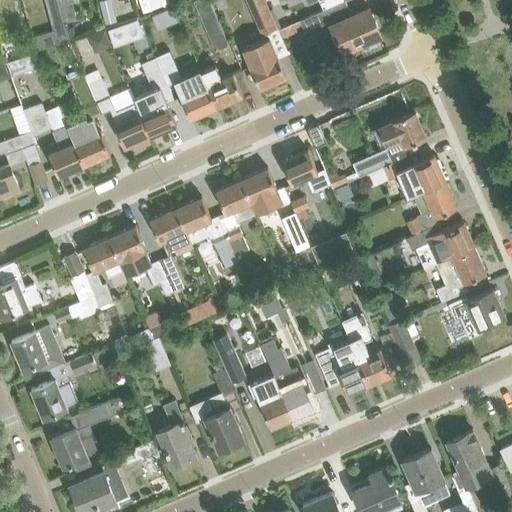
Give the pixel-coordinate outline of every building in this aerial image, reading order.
[(33,36),(34,41),(36,49),(69,37),(59,0),(44,0),(53,29),(33,36)] [(111,0),(100,0),(99,0),(105,22),(116,19),(111,0)] [(209,0),(193,0),(216,50),(229,44),(209,0)] [(268,33),(278,28),(264,0),(248,0),(263,34),(268,33)] [(279,28),(280,33),(303,24),(307,35),(320,30),(331,55),(382,33),(369,6),(352,14),(345,0),(343,0),(324,9),(279,28)] [(319,0),(324,9),(343,0),(319,0)] [(174,6),(154,14),(160,26),(179,19),(174,6)] [(109,27),(115,46),(146,36),(140,17),(109,27)] [(252,68),(260,87),(287,75),(278,54),(272,40),(269,36),(243,47),(252,68)] [(41,64),(36,50),(6,59),(11,73),(18,94),(23,92),(17,72),(41,64)] [(181,95),(191,117),(217,106),(202,72),(202,73),(183,81),(170,50),(156,56),(175,98),(181,95)] [(134,96),(136,101),(151,134),(177,123),(167,101),(175,98),(156,56),(155,56),(149,59),(143,61),(146,70),(154,88),(134,96)] [(216,64),(201,71),(202,73),(202,72),(217,106),(243,94),(233,72),(221,77),(216,64)] [(84,70),(86,73),(102,112),(110,108),(117,123),(115,124),(117,127),(125,146),(151,134),(136,101),(122,107),(118,96),(111,99),(99,69),(95,71),(93,66),(84,70)] [(100,131),(93,117),(102,112),(86,73),(72,79),(86,117),(80,120),(82,126),(71,131),(85,163),(111,152),(102,130),(100,131)] [(41,101),(23,108),(27,119),(32,129),(33,133),(52,126),(41,101)] [(334,187),(362,173),(363,174),(410,153),(406,145),(427,136),(415,109),(379,126),(388,145),(353,161),(357,169),(331,181),(334,187)] [(0,154),(23,146),(35,142),(32,134),(33,133),(32,129),(27,119),(16,123),(20,133),(0,140),(0,154)] [(319,122),(307,128),(315,146),(327,141),(319,122)] [(49,153),(59,175),(85,163),(71,131),(68,123),(52,129),(60,148),(49,153)] [(48,179),(42,160),(35,142),(23,146),(36,183),(48,179)] [(309,148),(282,160),(292,183),(307,176),(313,190),(331,182),(325,167),(318,170),(309,148)] [(408,196),(414,193),(424,189),(446,179),(435,153),(397,169),(408,196)] [(0,196),(20,189),(10,161),(0,164),(0,196)] [(283,200),(268,166),(242,177),(257,211),(283,200)] [(249,247),(237,220),(257,211),(242,177),(216,189),(225,210),(219,213),(224,227),(236,252),(249,247)] [(413,233),(429,226),(439,221),(436,215),(458,205),(446,179),(424,189),(414,193),(422,212),(417,215),(407,220),(413,233)] [(347,183),(334,188),(339,200),(352,194),(347,183)] [(305,192),(290,199),(295,210),(295,209),(296,211),(311,205),(305,192)] [(192,242),(192,241),(210,234),(211,236),(212,236),(222,259),(223,258),(226,265),(238,260),(235,253),(236,252),(224,227),(219,213),(212,217),(202,195),(176,206),(192,242)] [(160,240),(162,239),(167,237),(175,255),(194,247),(192,241),(192,242),(176,206),(150,218),(160,240)] [(295,209),(295,210),(281,215),(296,250),(310,244),(296,211),(295,209)] [(425,267),(437,261),(475,245),(464,219),(442,228),(439,221),(429,226),(413,233),(419,248),(417,248),(425,267)] [(110,235),(125,269),(127,272),(146,264),(154,283),(168,277),(160,258),(152,261),(145,247),(146,246),(136,224),(110,235)] [(125,269),(110,235),(84,247),(94,268),(86,272),(100,304),(113,298),(106,282),(102,283),(96,268),(104,265),(109,276),(125,269)] [(323,238),(312,243),(319,258),(330,254),(323,238)] [(465,281),(487,271),(475,245),(437,261),(446,282),(437,287),(443,300),(468,289),(465,281)] [(73,274),(85,269),(76,250),(65,255),(73,274)] [(372,251),(363,255),(368,264),(376,260),(372,251)] [(169,254),(160,258),(168,277),(178,273),(169,254)] [(337,260),(324,266),(328,277),(341,271),(337,260)] [(320,267),(281,284),(288,301),(327,284),(320,267)] [(21,275),(0,283),(0,310),(2,316),(41,300),(34,282),(25,285),(21,275)] [(455,317),(447,321),(455,339),(468,333),(469,337),(482,331),(480,325),(505,314),(492,287),(468,297),(467,294),(448,302),(455,317)] [(277,293),(259,300),(266,315),(278,310),(277,308),(282,306),(277,293)] [(215,295),(183,309),(189,321),(220,306),(215,295)] [(54,310),(58,321),(72,315),(69,304),(54,310)] [(282,306),(277,308),(278,310),(282,320),(290,317),(284,305),(282,306)] [(397,307),(386,311),(391,323),(392,322),(402,318),(397,307)] [(350,338),(355,350),(356,349),(370,382),(392,372),(381,347),(370,352),(367,344),(365,345),(351,311),(340,315),(345,329),(350,338)] [(391,323),(390,323),(393,330),(395,334),(398,341),(400,347),(408,365),(421,360),(413,341),(411,335),(420,331),(415,320),(406,324),(403,317),(402,318),(392,322),(391,323)] [(34,362),(38,372),(66,361),(66,360),(50,323),(12,339),(23,367),(34,362)] [(148,325),(115,340),(119,351),(143,341),(143,342),(154,337),(148,325)] [(385,333),(380,335),(385,346),(398,341),(395,334),(393,330),(385,333)] [(158,335),(154,337),(143,342),(155,369),(170,363),(158,335)] [(315,406),(310,394),(297,364),(290,367),(281,346),(278,347),(273,336),(261,342),(269,361),(274,371),(279,383),(293,416),(315,406)] [(355,350),(350,338),(334,345),(333,344),(315,352),(330,385),(343,380),(348,391),(370,382),(356,349),(355,350)] [(71,371),(74,370),(75,373),(97,364),(97,363),(108,359),(104,347),(92,352),(91,350),(66,360),(66,361),(71,371)] [(326,387),(313,356),(302,362),(315,391),(326,387)] [(248,384),(239,361),(228,366),(237,388),(248,384)] [(245,437),(237,419),(230,405),(229,406),(224,394),(235,389),(226,367),(214,372),(223,390),(190,405),(197,421),(205,417),(212,431),(210,432),(212,436),(213,435),(219,448),(245,437)] [(59,385),(56,377),(32,387),(43,416),(79,401),(70,380),(59,385)] [(260,400),(271,425),(293,416),(279,383),(269,388),(272,395),(260,400)] [(172,423),(158,429),(173,464),(197,454),(191,441),(193,440),(175,398),(163,403),(172,423)] [(66,463),(70,471),(90,462),(87,454),(101,449),(90,422),(114,412),(108,399),(77,412),(82,424),(77,426),(77,425),(52,436),(63,464),(66,463)] [(459,490),(464,500),(468,511),(479,511),(472,496),(468,486),(491,475),(501,495),(504,503),(511,499),(511,490),(507,480),(499,462),(489,467),(472,428),(447,439),(460,468),(451,472),(459,490)] [(511,442),(502,448),(510,466),(511,469),(511,468),(511,442)] [(127,462),(143,456),(139,444),(122,450),(127,462)] [(413,481),(404,485),(415,511),(429,511),(426,504),(451,492),(431,446),(403,459),(413,481)] [(84,479),(72,484),(76,495),(74,496),(78,508),(81,507),(82,510),(86,508),(87,511),(111,511),(107,500),(126,492),(121,479),(115,466),(112,459),(102,463),(105,470),(84,479)] [(384,511),(397,508),(400,504),(400,498),(401,498),(387,466),(370,473),(374,480),(354,489),(363,511),(369,511),(375,510),(377,511),(384,511)] [(342,511),(333,491),(318,497),(318,496),(303,503),(307,511),(342,511)] [(443,511),(468,511),(464,500),(443,510),(443,511)]
